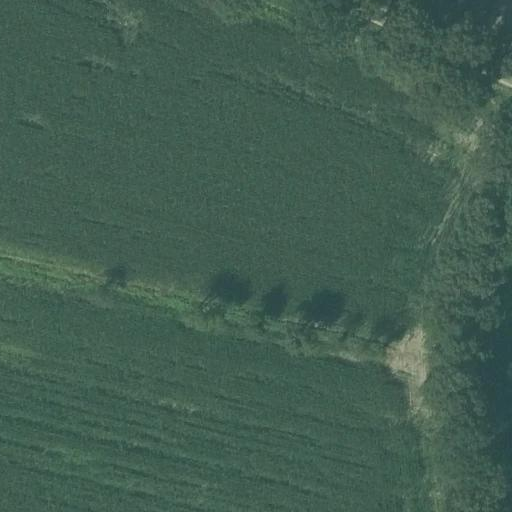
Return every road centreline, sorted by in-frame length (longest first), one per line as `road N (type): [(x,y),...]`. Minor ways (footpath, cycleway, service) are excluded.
road 1 (unknown): [(511,174),(456,320),(480,511)]
road 2 (unclassified): [(511,74),(341,0)]
